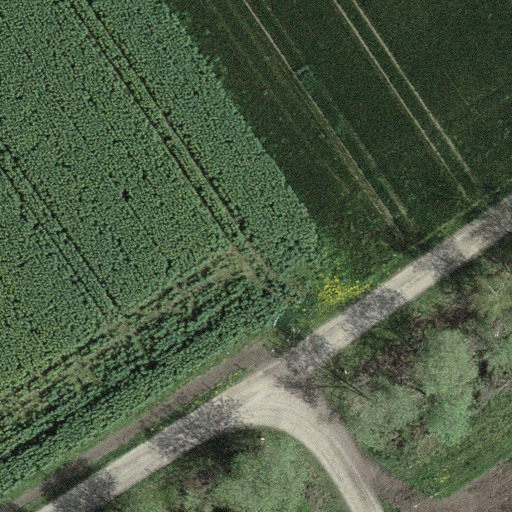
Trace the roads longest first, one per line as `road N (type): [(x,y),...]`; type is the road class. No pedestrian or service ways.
road 1 (track): [(87,511),(511,231)]
road 2 (track): [(358,511),(287,385)]
